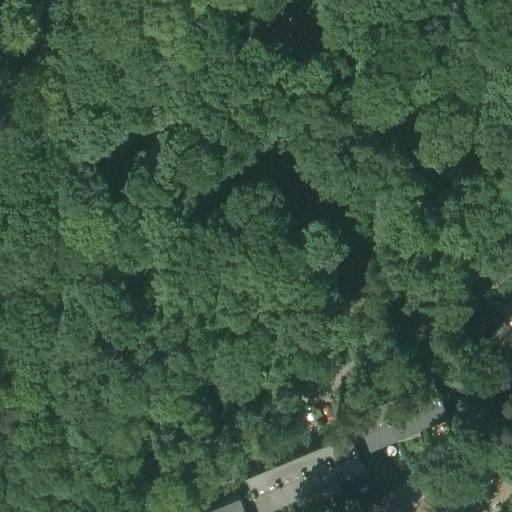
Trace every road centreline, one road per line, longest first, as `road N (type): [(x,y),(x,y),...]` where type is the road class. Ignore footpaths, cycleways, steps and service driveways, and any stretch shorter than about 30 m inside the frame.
road 1 (residential): [(89,511),(71,424),(39,30)]
road 2 (residential): [(95,511),(511,272)]
